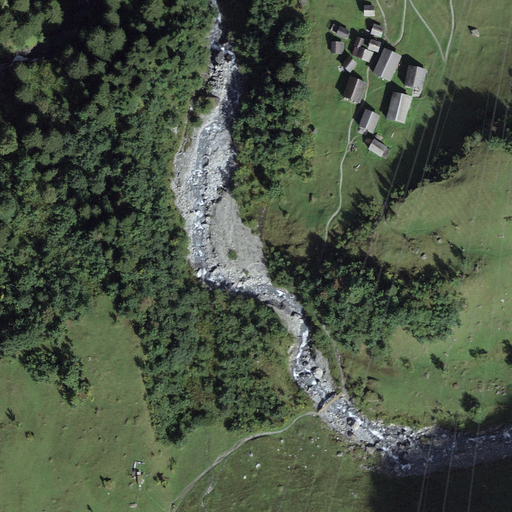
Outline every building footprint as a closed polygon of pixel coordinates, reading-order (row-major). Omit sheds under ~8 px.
[(361,6),(361,16),(374,16),(374,6),(361,6)] [(372,24),(370,32),(382,35),(383,27),(372,24)] [(341,28),(337,34),(347,39),(351,33),(341,28)] [(357,37),(354,45),(362,47),(365,39),(357,37)] [(371,39),(368,46),(376,50),(379,43),(371,39)] [(332,42),(332,54),(343,54),(343,42),(332,42)] [(357,49),(355,58),(370,62),(372,53),(357,49)] [(385,49),(373,72),(389,80),(401,57),(385,49)] [(351,73),(356,66),(348,59),(342,67),(351,73)] [(408,67),(405,88),(424,90),(427,69),(408,67)] [(347,76),(341,98),(361,104),(367,82),(347,76)] [(393,92),(385,119),(403,124),(411,97),(393,92)] [(364,110),(357,128),(372,133),(378,115),(364,110)] [(373,138),(367,148),(385,158),(391,148),(373,138)]
